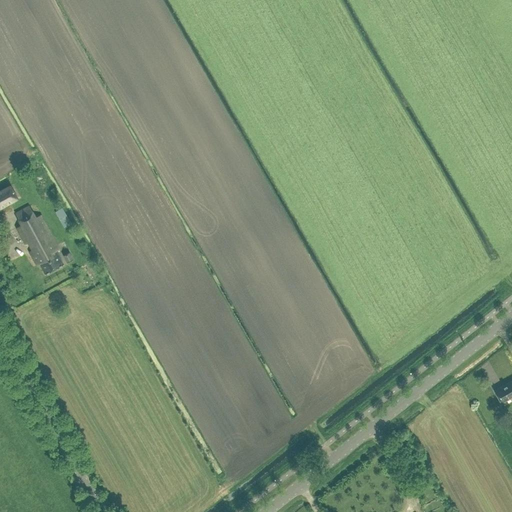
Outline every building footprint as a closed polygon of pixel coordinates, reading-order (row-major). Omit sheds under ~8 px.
[(0,210),(0,208),(18,199),(10,184),(0,189),(0,210)] [(45,274),(63,264),(56,250),(58,249),(40,215),(35,217),(29,205),(15,213),(21,224),(17,228),(37,265),(39,263),(45,274)] [(63,227),(71,223),(62,207),(54,212),(63,227)] [(63,255),(66,262),(73,258),(69,251),(63,255)] [(501,403),(511,396),(511,380),(494,390),(501,403)]
